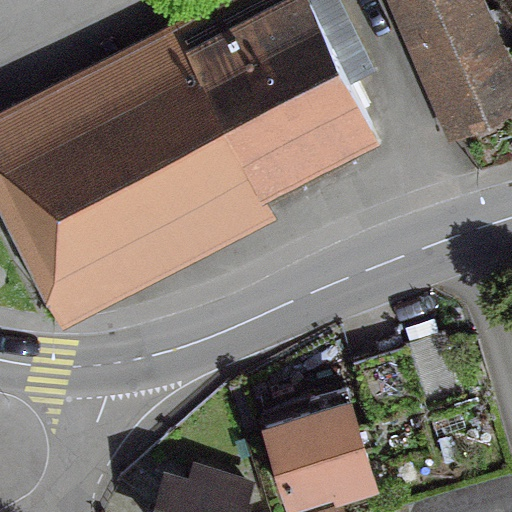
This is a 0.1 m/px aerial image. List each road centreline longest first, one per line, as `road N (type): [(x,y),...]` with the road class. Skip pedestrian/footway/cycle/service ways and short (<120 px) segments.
road 1 (secondary): [(99,364),(202,340),(466,235)]
road 2 (residential): [(466,235),(511,387)]
road 3 (residential): [(99,364),(69,500),(74,511)]
